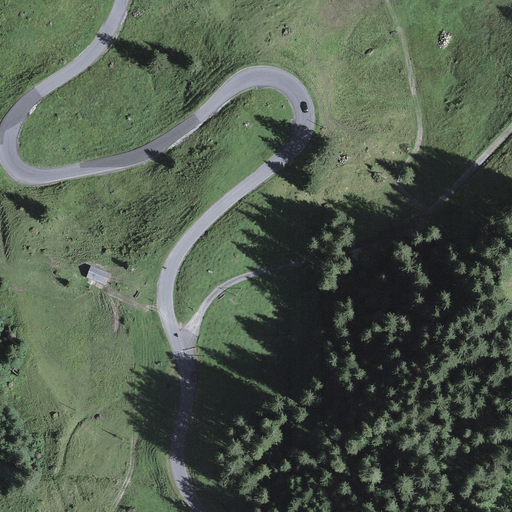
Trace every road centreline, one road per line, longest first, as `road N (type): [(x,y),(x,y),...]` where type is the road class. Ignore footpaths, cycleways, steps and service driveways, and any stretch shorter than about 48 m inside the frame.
road 1 (tertiary): [(122,0),(98,48),(9,128),(9,155),(27,174),(144,153),(256,76),(291,85),(304,113),(299,139),(202,223),(165,285),(187,390),(177,462),(199,511)]
road 2 (track): [(511,128),(411,225),(237,279),(208,300),(177,343)]
